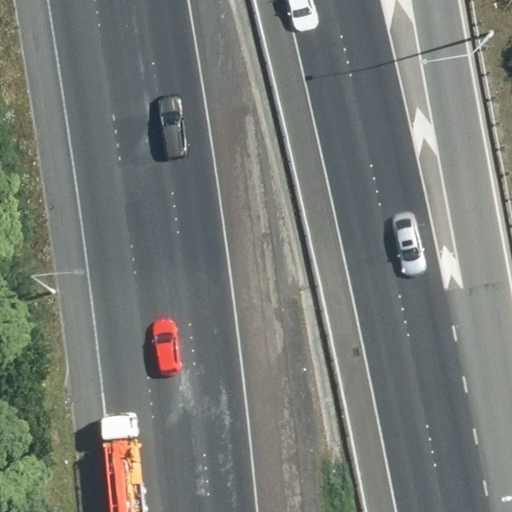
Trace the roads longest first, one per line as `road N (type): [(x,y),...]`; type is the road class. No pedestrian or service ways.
road 1 (motorway): [(335,0),(478,511)]
road 2 (motorway): [(209,511),(141,0)]
road 3 (motorway): [(435,0),(492,511)]
